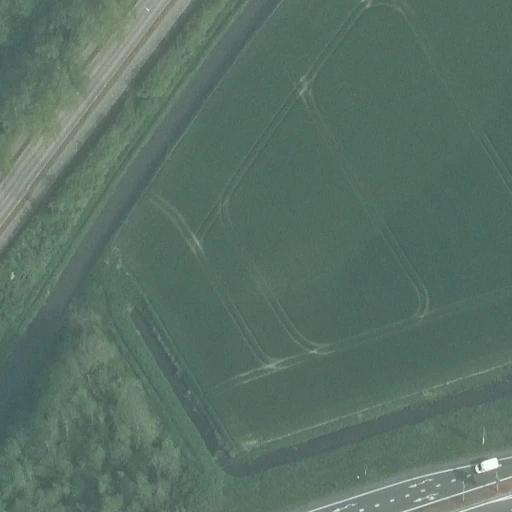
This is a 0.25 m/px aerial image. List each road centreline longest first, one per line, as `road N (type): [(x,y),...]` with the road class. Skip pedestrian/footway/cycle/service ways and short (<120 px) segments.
road 1 (tertiary): [(0,206),(155,0)]
road 2 (trunk): [(511,466),(355,511)]
